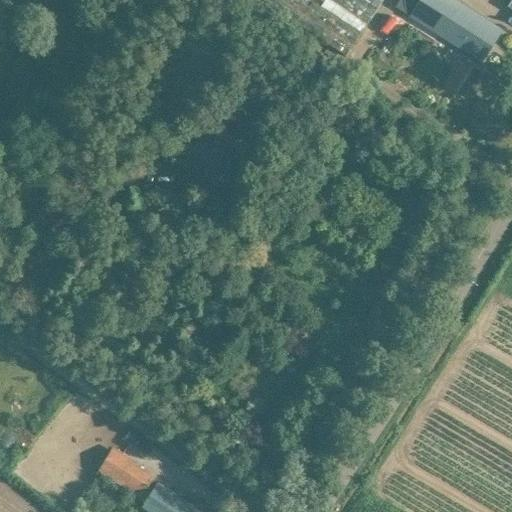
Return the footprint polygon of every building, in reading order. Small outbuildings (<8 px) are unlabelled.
[(267,0),(347,53),(383,0),(267,0)] [(409,0),(398,0),(395,7),(481,62),(502,30),(455,0),(420,0),(418,5),(409,0)] [(176,157),(204,176),(210,166),(227,178),(247,150),(233,140),(235,137),(212,121),(197,142),(190,138),(176,157)] [(183,213),(189,198),(155,184),(150,199),(183,213)] [(12,265),(3,278),(16,287),(25,274),(12,265)] [(239,436),(237,445),(257,449),(259,439),(239,436)] [(100,469),(140,495),(151,478),(111,452),(100,469)] [(5,456),(2,461),(7,464),(10,460),(5,456)] [(203,511),(158,483),(147,499),(143,506),(151,511),(203,511)]
